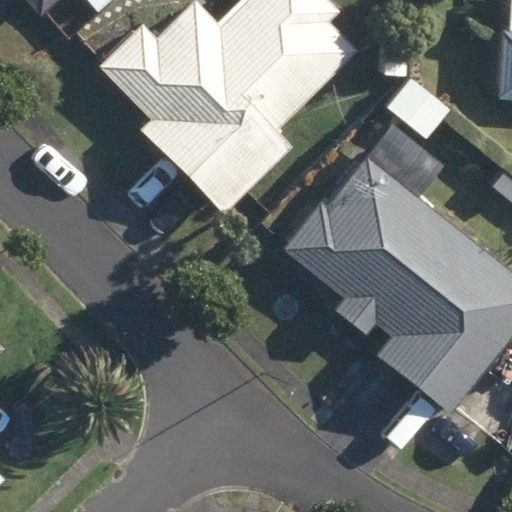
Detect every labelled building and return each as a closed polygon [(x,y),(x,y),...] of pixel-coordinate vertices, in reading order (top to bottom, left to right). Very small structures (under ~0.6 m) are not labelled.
[(8,0),(25,16),(42,0),(8,0)] [(120,132),(209,216),(276,145),(262,133),(342,48),(312,21),(322,11),(310,0),(223,0),(201,24),(175,0),(172,0),(137,38),(121,23),(77,68),(132,119),(120,132)] [(481,98),(511,99),(511,32),(485,30),(481,98)] [(355,114),(376,135),(399,112),(378,90),(355,114)] [(357,356),(432,415),(511,312),(511,287),(346,158),(307,208),(300,203),(265,248),(327,298),(318,310),(349,334),(357,324),(372,336),(357,356)]
